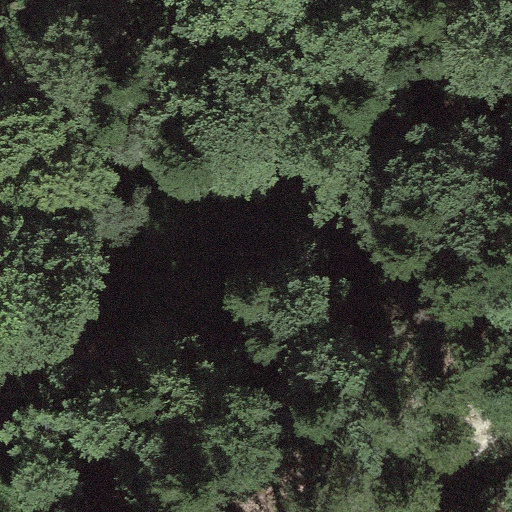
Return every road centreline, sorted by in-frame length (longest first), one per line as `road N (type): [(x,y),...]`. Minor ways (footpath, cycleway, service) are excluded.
road 1 (track): [(0,337),(170,212),(279,108),(358,0)]
road 2 (track): [(511,423),(392,511)]
